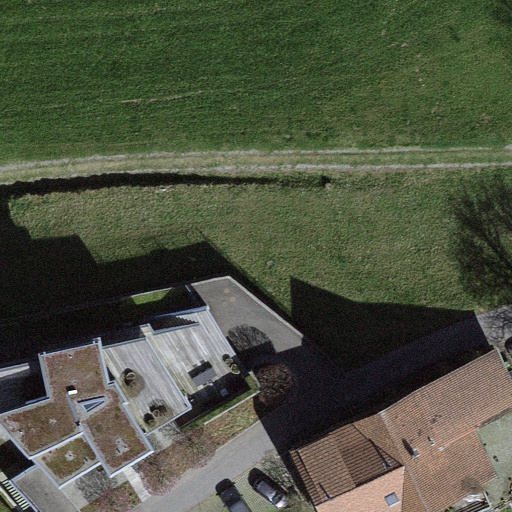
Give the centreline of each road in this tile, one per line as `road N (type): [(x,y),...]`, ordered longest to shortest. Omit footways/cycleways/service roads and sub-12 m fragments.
road 1 (track): [(511,172),(119,181),(0,198)]
road 2 (residential): [(163,511),(338,390),(511,324)]
